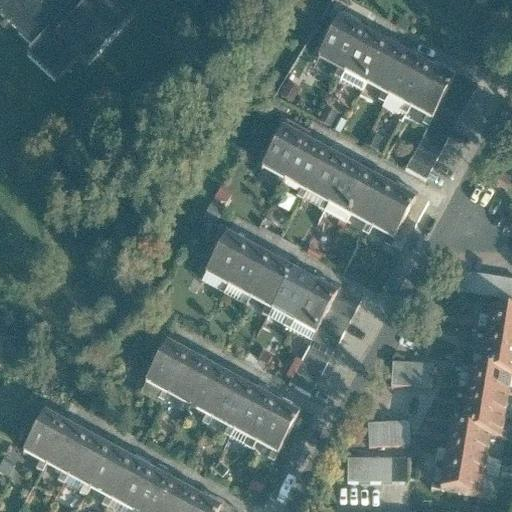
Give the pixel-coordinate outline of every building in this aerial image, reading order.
[(26,0),(0,0),(0,19),(32,49),(25,57),(58,87),(79,64),(87,71),(133,20),(110,0),(47,0),(38,10),(26,0)] [(316,62),(344,77),(366,38),(339,22),(316,62)] [(388,51),(366,38),(344,77),(365,90),(388,51)] [(412,64),(388,51),(365,90),(389,103),(412,64)] [(434,77),(412,64),(389,103),(411,116),(434,77)] [(455,89),(434,77),(411,116),(432,128),(455,89)] [(459,80),(455,89),(432,128),(406,175),(427,185),(477,90),(459,80)] [(260,173),(283,186),(305,147),(283,134),(260,173)] [(327,160),(305,147),(283,186),(305,199),(327,160)] [(350,172),(327,160),(305,199),(328,211),(350,172)] [(374,184),(350,172),(328,211),(351,223),(374,184)] [(395,196),(374,184),(351,223),(372,235),(395,196)] [(417,209),(395,196),(372,235),(394,247),(417,209)] [(205,281),(227,294),(249,254),(227,242),(205,281)] [(271,267),(249,254),(227,294),(249,306),(271,267)] [(293,279),(271,267),(249,306),(271,317),(293,279)] [(511,285),(447,274),(444,295),(511,306),(511,285)] [(315,291),(293,279),(271,317),(293,329),(315,291)] [(338,302),(315,291),(293,329),(316,341),(338,302)] [(342,295),(338,302),(316,341),(289,390),(309,401),(361,306),(342,295)] [(511,318),(483,314),(480,335),(511,340),(511,318)] [(511,340),(480,335),(477,357),(511,362),(511,340)] [(144,390),(167,403),(189,363),(166,351),(144,390)] [(511,362),(477,357),(474,376),(507,381),(511,382),(511,362)] [(189,363),(167,403),(189,416),(211,376),(189,363)] [(432,369),(390,367),(389,390),(431,392),(432,369)] [(460,394),(504,400),(507,381),(474,376),(463,375),(460,394)] [(233,388),(211,376),(189,416),(211,428),(233,388)] [(255,400),(233,388),(211,428),(233,439),(255,400)] [(460,394),(457,415),(501,421),(504,400),(460,394)] [(278,412),(255,400),(233,439),(256,451),(278,412)] [(300,424),(278,412),(256,451),(277,465),(300,424)] [(457,415),(454,436),(487,440),(498,442),(501,421),(457,415)] [(64,433),(42,421),(21,458),(44,470),(64,433)] [(408,427),(365,429),(366,453),(409,452),(408,427)] [(87,445),(64,433),(44,470),(67,482),(87,445)] [(440,456),(484,462),(487,440),(454,436),(443,434),(440,456)] [(108,457),(87,445),(67,482),(88,494),(108,457)] [(440,456),(437,474),(481,481),(484,462),(440,456)] [(130,469),(108,457),(88,494),(110,506),(130,469)] [(404,464),(345,464),(345,488),(404,488),(404,464)] [(136,511),(153,481),(130,469),(110,506),(121,511),(136,511)] [(481,481),(437,474),(434,497),(477,504),(481,481)] [(163,511),(174,493),(153,481),(136,511),(163,511)] [(192,511),(196,504),(174,493),(163,511),(192,511)]
